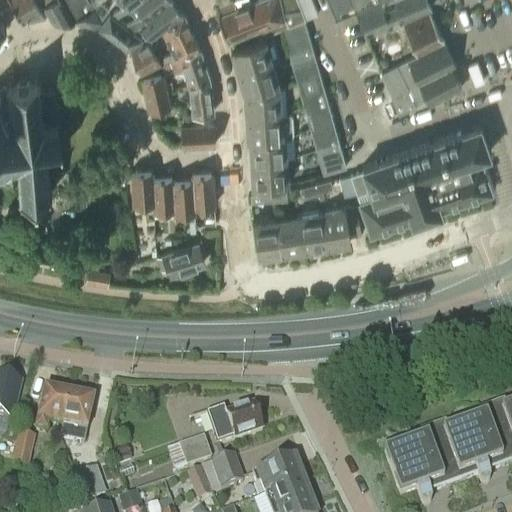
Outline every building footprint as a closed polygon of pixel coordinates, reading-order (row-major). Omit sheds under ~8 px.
[(35,0),(8,0),(22,22),(45,16),(35,0)] [(38,0),(47,16),(48,17),(51,19),(72,21),(60,0),(38,0)] [(60,0),(72,21),(95,25),(99,20),(100,16),(93,3),(91,4),(89,0),(60,0)] [(96,0),(97,0),(93,3),(100,16),(99,20),(101,18),(109,8),(98,0),(123,0),(126,4),(127,4),(132,0),(96,0)] [(109,14),(98,28),(113,39),(123,25),(114,18),(131,8),(134,11),(138,8),(144,16),(143,16),(144,16),(164,0),(132,0),(127,4),(126,4),(109,14)] [(146,20),(140,26),(150,36),(160,29),(182,12),(173,0),(164,0),(144,16),(146,20)] [(232,0),(228,0),(215,5),(216,7),(219,15),(218,15),(218,16),(227,39),(231,38),(234,46),(263,38),(262,35),(281,28),(303,19),(305,18),(304,18),(297,0),(254,0),(236,7),(232,0)] [(325,0),(334,19),(354,11),(365,36),(400,21),(427,9),(430,8),(426,0),(392,0),(381,5),(379,1),(355,11),(354,11),(350,0),(325,0)] [(355,11),(379,1),(378,0),(350,0),(354,11),(355,11)] [(429,13),(427,9),(400,21),(412,51),(443,37),(430,13),(429,13)] [(182,12),(160,29),(173,56),(199,48),(182,12)] [(123,25),(113,39),(127,49),(141,39),(123,25)] [(230,47),(237,70),(271,60),(265,38),(263,38),(234,46),(230,47)] [(146,40),(129,52),(140,73),(160,61),(162,60),(169,58),(167,53),(157,57),(146,40)] [(380,72),(390,95),(412,83),(412,82),(415,80),(418,79),(419,81),(450,65),(452,69),(456,67),(443,42),(380,72)] [(296,50),(288,53),(291,63),(313,56),(311,46),(296,50)] [(174,58),(170,59),(171,64),(173,72),(176,71),(184,69),(187,84),(209,78),(199,48),(173,56),(174,58)] [(162,60),(160,61),(161,67),(171,64),(170,59),(169,59),(169,58),(162,60)] [(244,92),(244,93),(278,87),(271,60),(237,70),(244,92)] [(412,83),(390,95),(398,113),(427,99),(430,103),(461,89),(452,69),(450,65),(419,81),(418,79),(415,80),(412,82),(412,83)] [(149,110),(168,104),(161,72),(141,77),(149,110)] [(209,78),(187,84),(187,85),(193,114),(213,111),(209,78)] [(60,151),(53,91),(53,90),(53,89),(38,90),(38,85),(40,85),(40,82),(38,82),(38,81),(37,81),(37,79),(33,79),(34,82),(12,84),(11,82),(7,83),(8,85),(0,86),(0,108),(7,107),(7,101),(9,100),(10,111),(0,111),(0,176),(17,174),(18,182),(15,182),(16,185),(18,185),(19,193),(16,193),(17,195),(20,195),(21,197),(24,197),(23,195),(47,191),(47,194),(50,193),(50,191),(52,190),(46,153),(60,151)] [(244,93),(245,116),(280,113),(278,87),(244,93)] [(322,87),(299,94),(302,103),(325,97),(322,87)] [(325,97),(302,103),(305,113),(328,107),(325,97)] [(249,139),(250,161),(285,159),(284,135),(291,135),(290,113),(280,113),(245,116),(247,139),(249,139)] [(182,123),(193,122),(193,114),(182,114),(182,123)] [(178,126),(178,145),(215,143),(214,123),(178,126)] [(475,158),(483,155),(489,153),(479,124),(469,127),(463,130),(362,165),(363,169),(350,174),(358,204),(370,233),(411,219),(412,221),(440,211),(440,209),(491,192),(480,160),(476,161),(475,158)] [(335,131),(312,137),(315,149),(324,145),(338,141),(335,131)] [(324,145),(315,149),(315,150),(318,158),(341,151),(338,141),(324,145)] [(286,183),(286,181),(285,159),(250,161),(251,186),(286,183)] [(131,203),(152,202),(150,174),(151,174),(151,167),(129,169),(131,203)] [(193,204),(194,204),(214,203),(212,169),(191,171),(191,177),(193,204)] [(150,174),(152,202),(153,210),(173,209),(171,178),(170,173),(151,174),(150,174)] [(171,178),(173,209),(173,212),(195,211),(194,204),(193,204),(191,177),(171,178)] [(314,182),(317,191),(331,187),(329,178),(314,182)] [(303,195),(317,191),(314,182),(300,186),(303,195)] [(271,193),(271,200),(286,198),(285,190),(270,191),(271,193)] [(257,201),(271,200),(271,193),(270,191),(256,192),(257,201)] [(320,209),(325,245),(349,241),(348,233),(360,231),(355,203),(320,209)] [(296,213),(300,248),(325,245),(320,209),(296,213)] [(274,216),(280,252),(300,248),(296,213),(274,216)] [(251,220),(256,256),(280,252),(274,216),(251,220)] [(162,271),(168,268),(170,273),(204,261),(197,242),(157,257),(162,271)] [(87,267),(85,282),(92,283),(107,286),(109,272),(110,271),(90,267),(87,267)] [(0,379),(0,414),(17,419),(20,403),(24,384),(0,379)] [(47,426),(62,429),(69,392),(58,390),(57,393),(44,391),(35,432),(45,434),(47,426)] [(69,392),(62,429),(86,434),(94,401),(81,398),(82,395),(69,392)] [(417,490),(421,502),(421,503),(422,504),(423,504),(424,505),(425,505),(426,505),(427,505),(428,505),(430,504),(431,503),(431,502),(432,500),(432,499),(432,498),(430,493),(477,475),(479,480),(480,481),(481,482),(481,483),(483,484),(485,484),(487,483),(488,483),(489,482),(490,480),(490,479),(490,478),(490,477),(490,476),(488,471),(511,462),(511,405),(507,407),(504,400),(479,410),(481,416),(448,429),(446,422),(421,431),(423,438),(385,452),(400,496),(417,490)] [(234,442),(262,432),(259,420),(260,416),(257,410),(254,408),(254,405),(225,415),(223,409),(206,415),(216,447),(233,441),(234,442)] [(34,440),(19,436),(12,465),(27,469),(34,440)] [(179,448),(177,448),(185,469),(210,460),(203,439),(179,448)] [(125,449),(112,454),(116,467),(130,462),(125,449)] [(199,469),(212,496),(214,495),(213,494),(221,490),(242,483),(232,456),(211,463),(202,467),(202,468),(199,469)] [(256,473),(265,496),(304,481),(294,458),(256,473)] [(80,487),(79,488),(82,498),(84,497),(86,503),(105,496),(96,469),(77,476),(80,487)] [(200,501),(212,496),(199,469),(188,474),(200,501)] [(265,496),(269,507),(270,511),(290,511),(312,504),(304,481),(265,496)] [(118,499),(122,511),(130,511),(141,509),(136,493),(118,499)]
